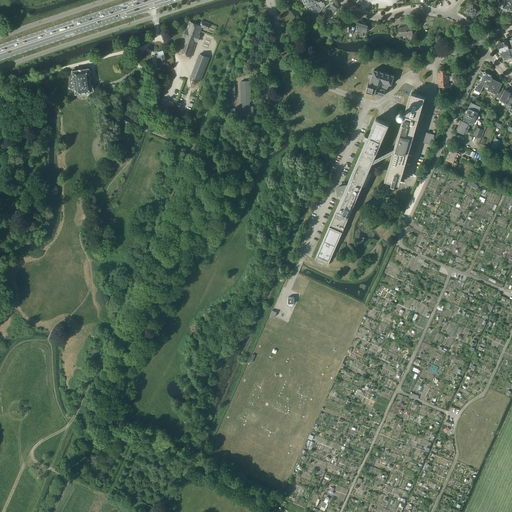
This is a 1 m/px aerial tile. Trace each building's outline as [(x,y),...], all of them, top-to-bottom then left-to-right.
[(311,7),(313,12),(312,13),(315,22),(316,21),(318,20),(318,19),(319,17),(318,14),(317,14),(316,12),(312,0),(302,0),(304,4),(306,4),(307,6),(308,6),(309,8),(311,7)] [(312,0),(316,12),(317,14),(318,14),(323,7),(325,7),(325,6),(324,2),(323,2),(322,2),(321,0),(312,0)] [(501,7),(509,10),(511,0),(501,0),(499,6),(501,7)] [(473,5),(467,12),(473,17),(479,10),(480,9),(475,4),(473,5)] [(184,36),(184,37),(179,53),(192,57),(197,42),(198,42),(200,35),(200,34),(202,28),(207,30),(209,24),(201,21),(200,26),(189,22),(186,30),(184,36)] [(357,33),(360,34),(359,35),(363,37),(363,35),(363,34),(363,32),(365,33),(366,31),(367,26),(358,23),(356,23),(355,25),(357,26),(356,29),(358,29),(357,33)] [(350,25),(349,27),(348,32),(353,33),(354,32),(357,33),(358,29),(356,29),(357,26),(355,25),(355,27),(353,26),(350,25)] [(398,28),(399,36),(401,35),(402,36),(413,36),(412,26),(406,26),(406,27),(401,27),(401,28),(398,28)] [(340,40),(343,36),(334,32),(332,36),(340,40)] [(509,40),(506,41),(497,44),(500,52),(509,49),(508,45),(510,44),(509,40)] [(504,60),(511,57),(509,49),(500,52),(501,56),(503,56),(504,60)] [(162,50),(157,51),(160,61),(165,59),(162,50)] [(201,80),(210,58),(199,54),(191,76),(201,80)] [(71,88),(73,88),(74,94),(91,92),(91,91),(93,91),(92,85),(90,86),(88,68),(72,71),(72,76),(69,77),(70,80),(69,80),(69,81),(69,85),(70,85),(71,88)] [(375,93),(384,95),(384,96),(384,95),(383,94),(384,93),(385,93),(385,92),(386,92),(385,92),(385,91),(390,84),(391,85),(394,76),(374,70),(369,85),(368,84),(366,91),(372,93),(372,92),(375,93),(375,94),(375,93)] [(440,73),(440,75),(438,75),(439,80),(443,80),(443,76),(448,76),(448,75),(448,70),(441,71),(441,73),(440,73)] [(483,87),(482,87),(480,92),(482,87),(484,88),(485,86),(488,88),(487,90),(493,77),(492,76),(486,73),(486,71),(483,73),(480,71),(478,75),(481,77),(480,80),(484,82),(482,84),(483,85),(484,84),(485,84),(483,87)] [(443,76),(443,80),(439,80),(439,86),(449,86),(448,76),(443,76)] [(487,90),(496,94),(495,96),(499,98),(502,93),(498,91),(502,83),(493,79),(493,78),(493,77),(487,90)] [(474,89),(475,90),(474,92),(479,94),(480,92),(482,87),(483,87),(485,84),(484,84),(483,85),(482,84),(484,82),(480,80),(479,83),(478,83),(478,84),(478,85),(476,86),(474,89)] [(237,107),(237,112),(237,116),(253,116),(253,113),(253,106),(250,106),(250,101),(251,101),(251,81),(241,81),(241,102),(242,102),(242,106),(237,107)] [(260,81),(260,98),(262,98),(262,102),(271,102),(271,97),(272,97),(272,81),(260,81)] [(403,93),(410,95),(411,86),(405,85),(403,93)] [(500,100),(505,103),(504,104),(505,105),(511,93),(505,90),(500,100)] [(364,138),(367,139),(348,184),(349,185),(349,186),(352,188),(350,192),(350,190),(349,187),(346,188),(346,186),(337,187),(339,194),(341,194),(342,197),(342,199),(341,199),(315,260),(328,265),(362,186),(366,187),(372,174),(368,172),(373,162),(394,151),(386,179),(392,181),(391,184),(395,185),(396,182),(399,183),(424,97),(411,93),(405,113),(403,113),(404,112),(403,111),(401,110),(400,111),(399,113),(398,114),(400,118),(400,119),(400,120),(401,120),(403,122),(395,147),(374,158),(387,128),(384,127),(385,122),(376,118),(369,135),(366,134),(364,138)] [(481,106),(471,102),(469,108),(478,112),(481,106)] [(478,112),(469,108),(466,114),(476,118),(478,112)] [(466,114),(463,119),(470,122),(473,124),(476,118),(466,114)] [(124,117),(123,119),(122,122),(139,130),(142,124),(134,121),(124,117)] [(469,124),(461,120),(458,125),(469,130),(470,128),(469,127),(470,125),(472,126),(473,124),(470,122),(469,124)] [(473,137),(475,133),(469,130),(458,125),(456,130),(466,135),(467,132),(470,133),(469,136),(473,137)] [(479,128),(477,127),(474,135),(481,138),(485,129),(480,127),(479,128)] [(426,132),(423,143),(431,145),(435,135),(426,132)] [(497,149),(501,141),(495,138),(491,146),(497,149)] [(462,152),(451,148),(449,154),(458,158),(459,155),(461,155),(462,152)] [(458,158),(449,154),(446,160),(456,165),(458,162),(456,161),(458,158)] [(378,197),(379,201),(372,202),(374,213),(390,210),(388,199),(381,200),(381,196),(378,197)] [(449,467),(451,461),(436,455),(435,457),(438,459),(437,462),(449,467)]
